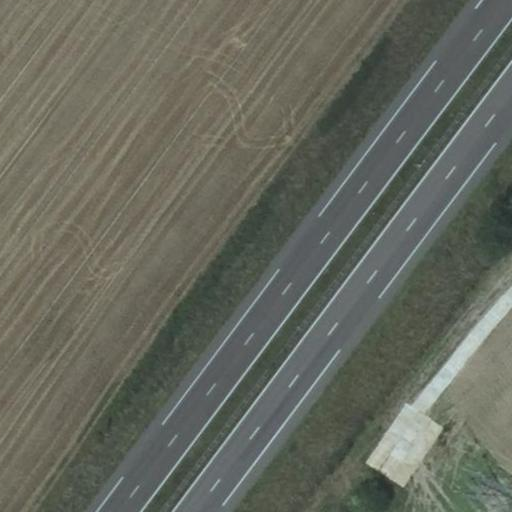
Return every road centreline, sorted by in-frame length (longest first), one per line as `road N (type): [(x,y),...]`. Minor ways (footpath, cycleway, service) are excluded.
road 1 (motorway): [(491,0),(109,511)]
road 2 (motorway): [(196,511),(511,94)]
road 3 (track): [(511,300),(404,430)]
